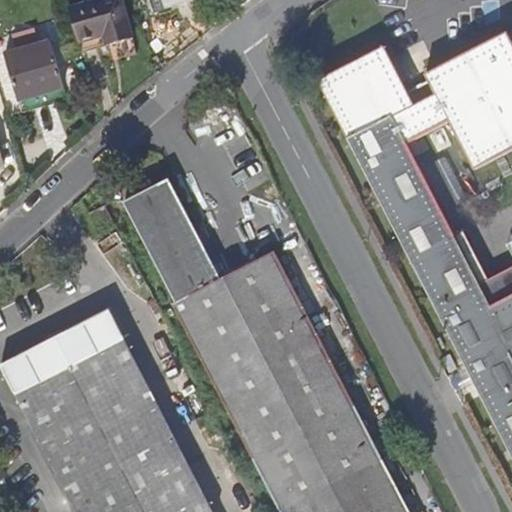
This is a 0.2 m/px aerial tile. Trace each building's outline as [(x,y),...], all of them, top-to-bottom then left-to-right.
[(83,53),(131,38),(119,0),(94,0),(69,7),(83,53)] [(148,0),(152,12),(193,0),(148,0)] [(511,298),(492,309),(456,239),(409,148),(452,126),(477,174),(511,155),(511,43),(509,38),(427,79),(430,86),(410,96),(386,50),(320,83),(511,454),(511,298)] [(18,102),(64,89),(51,41),(5,54),(18,102)] [(64,91),(64,89),(18,102),(23,117),(68,103),(64,91)] [(102,236),(118,227),(107,207),(92,215),(102,236)] [(245,324),(198,232),(176,243),(171,235),(149,247),(200,347),(198,349),(280,511),(410,511),(299,296),(245,324)] [(511,298),(511,267),(490,278),(467,234),(456,239),(492,309),(511,298)] [(213,511),(181,450),(110,312),(3,368),(77,511),(213,511)]
